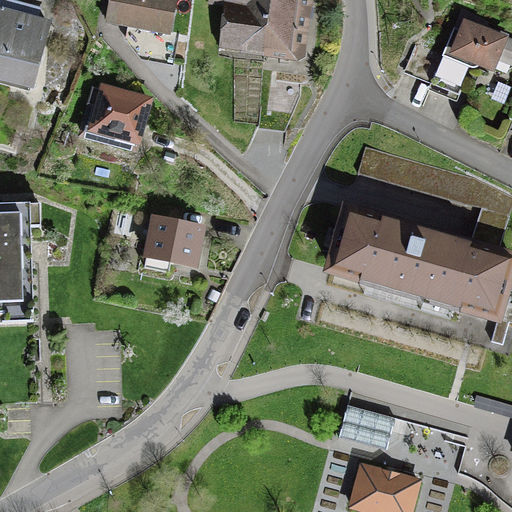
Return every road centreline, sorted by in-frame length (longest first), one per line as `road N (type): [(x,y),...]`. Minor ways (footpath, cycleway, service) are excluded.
road 1 (residential): [(8,511),(114,455),(191,381),(341,91)]
road 2 (residential): [(341,91),(511,175)]
